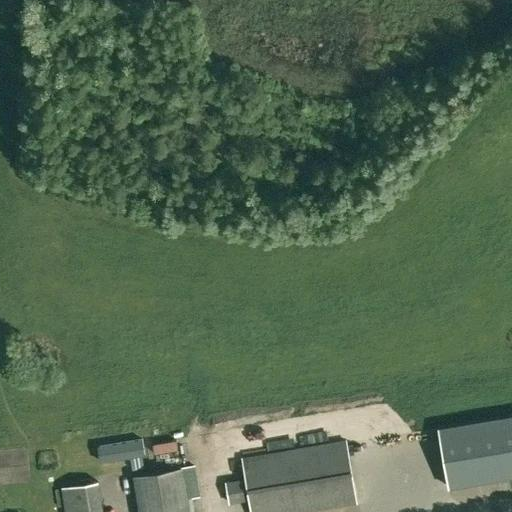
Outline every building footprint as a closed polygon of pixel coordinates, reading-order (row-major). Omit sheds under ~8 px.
[(511,415),(441,428),(452,487),(511,476),(511,415)] [(142,439),(98,446),(101,462),(130,457),(132,469),(143,467),(142,455),(144,455),(142,439)] [(166,460),(184,453),(178,439),(160,446),(166,460)] [(248,500),(250,511),(307,511),(358,503),(347,439),(241,457),(245,478),(225,481),(229,503),(248,500)] [(134,475),(139,511),(188,511),(182,467),(134,475)] [(60,486),(64,511),(102,511),(98,480),(60,486)]
